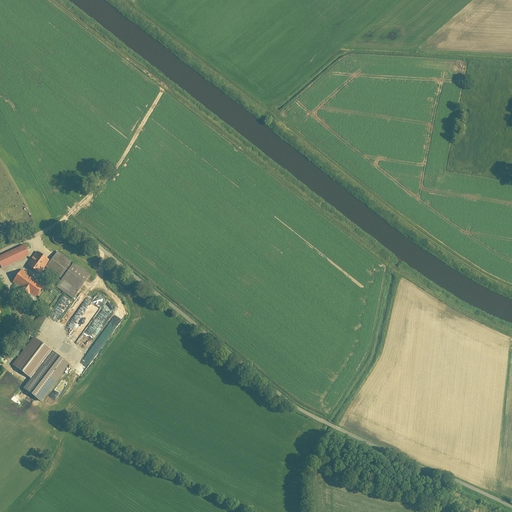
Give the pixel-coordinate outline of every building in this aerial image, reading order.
[(0,266),(26,255),(21,244),(0,253),(0,266)] [(47,261),(34,251),(23,265),(37,275),(43,267),(75,291),(87,276),(54,251),(47,261)] [(44,287),(18,269),(8,284),(33,301),(44,287)] [(38,333),(45,321),(35,316),(29,328),(38,333)] [(48,352),(29,337),(9,364),(28,378),(48,352)]
